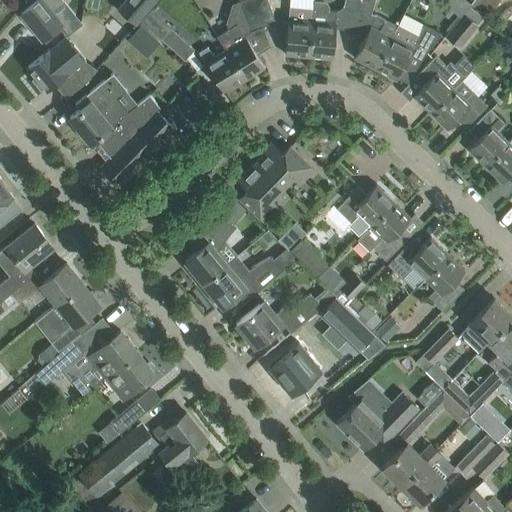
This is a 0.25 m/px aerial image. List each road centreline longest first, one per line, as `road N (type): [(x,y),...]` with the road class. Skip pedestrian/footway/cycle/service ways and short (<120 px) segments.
road 1 (residential): [(511,251),(378,119),(325,93),(266,101),(108,247)]
road 2 (residential): [(316,497),(108,247)]
road 3 (residential): [(108,247),(0,111)]
